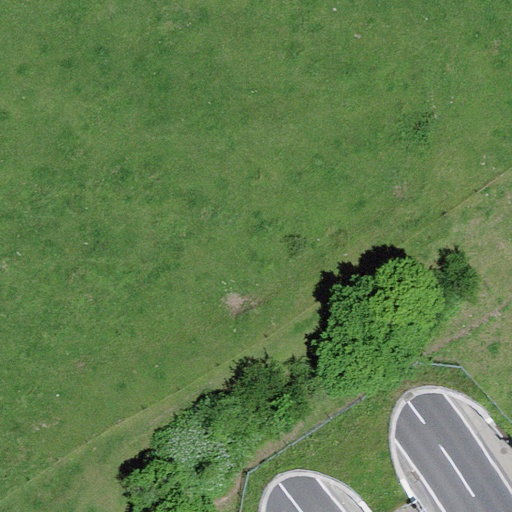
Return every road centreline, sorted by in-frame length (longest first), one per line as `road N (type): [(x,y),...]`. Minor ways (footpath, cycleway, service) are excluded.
road 1 (motorway): [(486,511),(147,0)]
road 2 (motorway): [(0,82),(303,511)]
